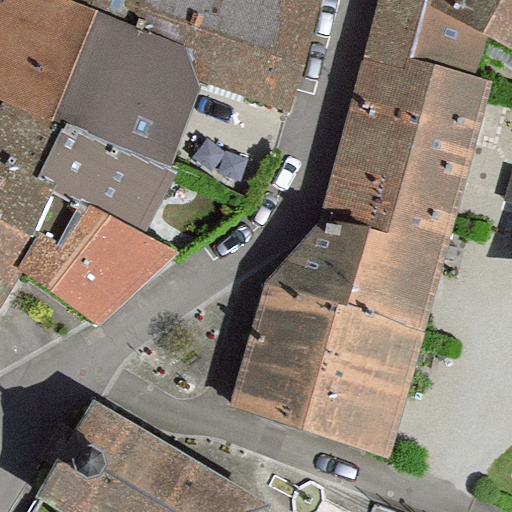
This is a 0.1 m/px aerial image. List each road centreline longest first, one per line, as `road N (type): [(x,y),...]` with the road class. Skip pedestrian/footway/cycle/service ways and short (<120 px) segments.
road 1 (unclassified): [(84,361),(305,210),(366,0)]
road 2 (residential): [(84,361),(163,412),(242,430),(463,511)]
